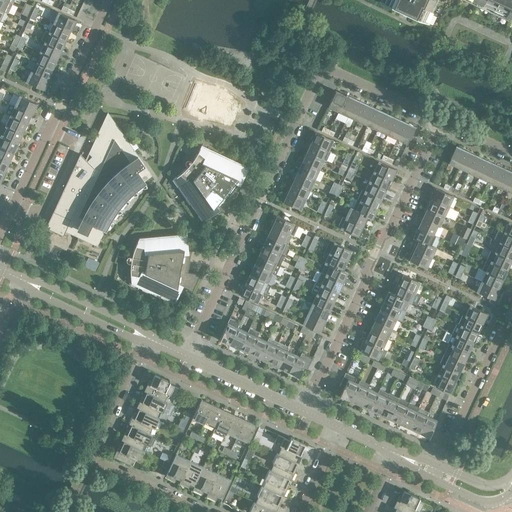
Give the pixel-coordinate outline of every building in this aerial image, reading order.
[(9,1),(5,0),(0,0),(0,9),(4,11),(8,13),(12,4),(9,2),(9,1)] [(380,1),(380,2),(402,12),(402,13),(405,15),(406,14),(427,24),(428,23),(438,0),(463,0),(466,1),(467,1),(476,8),(485,10),(492,13),(492,14),(493,14),(500,17),(511,22),(511,0),(380,0),(380,1)] [(58,12),(53,22),(70,30),(70,31),(72,32),(77,21),(58,12)] [(66,40),(70,31),(70,30),(53,22),(49,32),(66,40)] [(66,40),(49,32),(46,31),(42,40),(44,42),(61,50),(66,40)] [(57,59),(61,50),(44,42),(39,52),(41,53),(42,52),(57,59)] [(52,69),(57,59),(42,52),(41,53),(37,62),(52,69)] [(47,79),(48,78),(52,69),(37,62),(33,71),(32,72),(47,79)] [(50,79),(48,78),(47,79),(32,72),(33,71),(31,71),(26,81),(45,90),(50,79)] [(338,112),(346,95),(335,90),(327,107),(338,112)] [(348,116),(355,100),(346,95),(338,112),(348,116)] [(19,96),(15,106),(31,114),(33,115),(38,104),(19,96)] [(357,121),(365,104),(355,100),(348,116),(357,121)] [(367,126),(375,109),(365,104),(357,121),(367,126)] [(27,123),(31,114),(15,106),(10,115),(27,123)] [(377,130),(385,113),(375,109),(367,126),(377,130)] [(387,135),(394,118),(385,113),(377,130),(387,135)] [(143,180),(151,175),(108,114),(89,154),(93,157),(88,162),(80,154),(46,227),(63,236),(66,230),(70,232),(97,245),(104,229),(105,229),(111,218),(114,220),(114,219),(111,218),(113,215),(115,212),(118,208),(120,210),(118,208),(119,206),(123,202),(126,199),(128,201),(128,200),(126,198),(128,197),(130,194),(132,193),(134,190),(136,193),(137,192),(135,190),(137,188),(139,186),(142,184),(144,183),(146,185),(144,182),(145,182),(143,180)] [(22,133),(27,123),(10,115),(5,126),(7,127),(7,126),(22,133)] [(396,139),(404,123),(394,118),(387,135),(396,139)] [(415,127),(408,124),(404,123),(396,139),(407,144),(415,127)] [(18,143),(22,133),(7,126),(7,127),(3,135),(3,136),(18,143)] [(309,142),(311,143),(311,142),(326,149),(326,150),(328,151),(333,140),(314,131),(309,142)] [(0,146),(13,153),(18,143),(3,136),(3,135),(1,134),(0,137),(0,146)] [(311,142),(311,143),(307,152),(322,159),(326,150),(326,149),(311,142)] [(242,184),(240,183),(248,166),(247,166),(246,168),(209,151),(210,149),(209,148),(209,149),(201,145),(200,148),(199,148),(199,150),(198,151),(197,153),(196,155),(194,158),(193,160),(191,162),(190,164),(188,166),(186,168),(184,170),(182,171),(179,174),(176,176),(173,178),(178,186),(181,185),(204,218),(202,220),(218,210),(219,212),(232,196),(235,199),(242,184)] [(0,158),(9,163),(13,153),(0,146),(0,158)] [(458,168),(466,151),(456,147),(448,163),(458,168)] [(468,173),(476,156),(466,151),(458,168),(468,173)] [(322,159),(307,152),(302,162),(317,169),(322,159)] [(478,177),(486,160),(476,156),(468,173),(478,177)] [(0,170),(4,173),(4,172),(9,163),(0,158),(0,170)] [(488,182),(495,165),(486,160),(478,177),(488,182)] [(378,161),(374,171),(390,179),(390,180),(392,181),(397,170),(378,161)] [(317,169),(302,162),(297,171),(314,179),(319,170),(317,169)] [(497,186),(505,170),(495,165),(488,182),(497,186)] [(507,191),(511,180),(511,172),(505,170),(497,186),(507,191)] [(314,179),(297,171),(293,181),(310,189),(314,179)] [(386,189),(390,180),(390,179),(374,171),(369,181),(386,189)] [(293,181),(288,191),(305,199),(310,189),(293,181)] [(381,198),(386,189),(369,181),(365,190),(381,198)] [(429,198),(431,199),(431,198),(448,206),(453,196),(434,187),(429,198)] [(300,209),(305,199),(288,191),(287,190),(282,201),(300,209)] [(377,208),(381,198),(365,190),(360,200),(377,208)] [(448,206),(431,198),(431,199),(427,208),(444,216),(448,218),(453,208),(448,206)] [(372,219),(377,208),(360,200),(357,199),(353,208),(353,209),(369,216),(368,217),(372,219)] [(475,206),(470,216),(475,218),(480,208),(475,206)] [(364,226),(368,217),(369,216),(353,209),(353,208),(350,207),(345,217),(364,226)] [(444,216),(427,208),(422,218),(437,225),(437,226),(439,226),(444,216)] [(289,234),(293,224),(294,223),(275,215),(270,226),(272,226),(289,234)] [(359,237),(364,226),(345,217),(343,216),(338,227),(359,237)] [(439,226),(437,226),(437,225),(422,218),(418,228),(433,235),(433,234),(435,235),(439,237),(443,228),(439,227),(439,226)] [(289,234),(272,226),(268,236),(288,245),(288,244),(286,244),(290,235),(289,234)] [(435,235),(433,234),(433,235),(418,228),(413,238),(417,240),(417,239),(430,245),(435,235)] [(511,247),(511,235),(504,232),(499,242),(511,247)] [(186,272),(188,263),(190,252),(187,251),(186,233),(185,234),(185,236),(144,240),(144,237),(143,237),(139,238),(137,241),(137,242),(136,245),(135,247),(134,250),(133,252),(132,254),(132,257),(131,260),(131,262),(130,264),(130,267),(130,269),(130,271),(130,274),(130,277),(131,279),(131,283),(135,285),(136,285),(137,283),(174,300),(173,303),(174,303),(181,287),(192,292),(200,274),(186,272)] [(288,245),(268,236),(263,245),(283,255),(288,245)] [(436,247),(430,245),(417,239),(417,240),(412,249),(431,258),(436,247)] [(353,251),(329,240),(325,250),(329,252),(348,261),(353,251)] [(497,253),(511,260),(511,258),(511,247),(499,242),(494,252),(496,253),(497,253)] [(283,255),(263,245),(258,255),(279,265),(283,255)] [(426,268),(431,258),(412,249),(408,259),(426,268)] [(343,271),(344,270),(348,261),(329,252),(324,263),(325,263),(326,263),(343,271)] [(497,253),(496,253),(492,262),(507,269),(511,260),(497,253)] [(279,265),(258,255),(254,265),(271,273),(274,274),(279,265)] [(86,265),(96,270),(100,261),(90,256),(86,265)] [(502,279),(507,269),(492,262),(491,261),(486,271),(502,279)] [(347,272),(344,270),(343,271),(326,263),(325,263),(321,273),(342,282),(347,272)] [(274,274),(271,273),(254,265),(249,275),(266,283),(270,284),(274,274)] [(498,289),(498,288),(502,279),(486,271),(481,281),(498,289)] [(338,292),(342,282),(321,273),(317,282),(338,292)] [(401,273),(396,284),(415,292),(420,282),(401,273)] [(270,284),(266,283),(249,275),(245,284),(262,292),(265,294),(270,284)] [(500,289),(498,288),(498,289),(481,281),(476,291),(495,300),(500,289)] [(333,302),(338,292),(317,282),(315,282),(311,291),(316,294),(333,302)] [(257,303),(262,292),(245,284),(243,283),(238,294),(257,303)] [(415,292),(396,284),(392,293),(405,300),(410,303),(415,292)] [(392,293),(388,291),(383,301),(400,309),(405,300),(392,293)] [(329,312),(333,302),(316,294),(312,304),(329,312)] [(396,319),(400,309),(383,301),(379,311),(396,319)] [(324,321),(329,312),(312,304),(307,314),(324,321)] [(470,305),(470,306),(465,316),(467,317),(467,316),(482,323),(482,324),(483,325),(488,314),(470,305)] [(396,319),(379,311),(374,321),(391,329),(396,319)] [(326,322),(324,321),(307,314),(302,324),(321,333),(326,322)] [(477,333),(482,324),(482,323),(467,316),(467,317),(463,326),(462,326),(477,333)] [(230,344),(238,327),(240,323),(229,318),(219,340),(230,344)] [(391,329),(374,321),(370,331),(387,339),(391,329)] [(473,343),(477,333),(462,326),(463,326),(461,325),(456,335),(473,343)] [(239,349),(247,332),(238,327),(230,344),(239,349)] [(249,353),(257,337),(259,332),(250,327),(247,332),(239,349),(249,353)] [(313,338),(315,333),(308,330),(305,335),(313,338)] [(382,348),(387,339),(370,331),(365,340),(365,341),(382,348)] [(468,353),(473,343),(456,335),(451,346),(453,346),(468,353)] [(259,358),(267,341),(257,337),(249,353),(259,358)] [(269,363),(278,342),(268,337),(267,341),(259,358),(269,363)] [(387,350),(382,348),(365,341),(365,340),(364,339),(359,350),(382,361),(387,350)] [(279,367),(286,350),(288,347),(278,342),(269,363),(279,367)] [(464,363),(468,353),(453,346),(448,356),(464,363)] [(288,372),(296,355),(286,350),(279,367),(288,372)] [(302,368),(306,370),(307,371),(307,370),(312,358),(313,358),(301,352),(299,356),(296,355),(288,372),(299,377),(299,376),(302,368)] [(370,358),(362,355),(360,360),(367,363),(370,358)] [(459,373),(464,363),(448,356),(444,365),(444,366),(459,373)] [(455,382),(455,381),(459,373),(444,366),(444,365),(442,364),(438,374),(455,382)] [(350,400),(358,383),(354,382),(356,378),(345,372),(345,373),(340,385),(339,385),(343,388),(340,395),(339,395),(350,400)] [(178,388),(174,386),(168,384),(170,380),(169,380),(169,381),(154,374),(150,384),(148,383),(144,392),(146,393),(146,392),(165,401),(167,401),(171,404),(178,388)] [(433,384),(451,393),(457,382),(455,381),(455,382),(438,374),(433,384)] [(360,405),(367,388),(369,384),(359,380),(358,383),(350,400),(360,405)] [(369,409),(377,393),(367,388),(360,405),(369,409)] [(379,414),(389,394),(379,389),(377,393),(369,409),(379,414)] [(167,401),(165,401),(146,392),(146,393),(142,401),(140,400),(136,408),(138,409),(157,417),(160,410),(162,411),(167,401)] [(389,419),(398,398),(389,394),(379,414),(389,419)] [(399,423),(408,403),(398,398),(389,419),(399,423)] [(204,422),(212,404),(212,405),(201,400),(202,399),(201,399),(193,417),(204,422)] [(409,428),(418,407),(408,403),(399,423),(409,428)] [(215,427),(223,409),(223,410),(212,405),(213,404),(212,404),(204,422),(215,427)] [(418,432),(426,415),(428,412),(418,407),(409,428),(418,432)] [(159,418),(157,417),(138,409),(135,417),(132,416),(129,424),(131,425),(149,434),(149,433),(153,426),(155,427),(159,418)] [(226,432),(234,414),(234,415),(223,410),(223,409),(215,427),(213,432),(223,437),(226,432)] [(237,437),(245,419),(244,420),(234,415),(234,414),(226,432),(237,437)] [(437,420),(426,415),(418,432),(429,437),(437,420)] [(245,420),(245,419),(237,437),(248,443),(256,425),(256,424),(255,425),(245,420)] [(156,436),(151,434),(149,433),(149,434),(131,425),(127,433),(125,432),(121,440),(123,441),(142,450),(144,450),(147,452),(151,445),(152,446),(156,436)] [(254,436),(252,442),(257,444),(260,439),(254,436)] [(281,447),(279,452),(299,462),(303,455),(300,454),(305,445),(291,438),(291,437),(290,437),(289,440),(283,437),(279,446),(281,447)] [(144,450),(142,450),(123,441),(119,449),(117,448),(113,457),(132,466),(136,458),(139,460),(144,450)] [(255,449),(249,446),(244,458),(249,460),(255,449)] [(168,463),(171,456),(162,452),(159,458),(164,461),(168,463)] [(299,464),(299,462),(279,452),(278,453),(276,453),(272,462),(274,463),(271,469),(292,478),(295,472),(293,471),(296,463),(299,464)] [(181,478),(190,460),(176,454),(165,476),(179,482),(181,478)] [(244,458),(240,466),(245,468),(249,460),(244,458)] [(195,485),(203,467),(190,460),(181,478),(179,482),(193,488),(194,485),(195,485)] [(208,491),(217,473),(203,467),(195,485),(194,485),(193,488),(206,494),(208,491)] [(291,480),(292,478),(271,469),(271,470),(269,469),(264,478),(266,479),(263,485),(284,495),(287,488),(285,487),(289,479),(291,480)] [(220,501),(231,479),(217,473),(208,491),(206,494),(220,501)] [(283,496),(284,495),(263,485),(263,486),(261,485),(257,495),(259,496),(256,501),(277,511),(280,504),(278,503),(281,495),(283,496)] [(229,490),(225,499),(230,501),(234,493),(229,490)] [(393,508),(396,509),(396,508),(403,511),(416,511),(417,510),(419,511),(423,502),(418,500),(419,497),(419,496),(418,497),(404,491),(399,500),(397,499),(393,508)] [(274,511),(276,511),(277,511),(256,501),(255,502),(253,502),(249,511),(251,511),(273,511),(274,511)]
